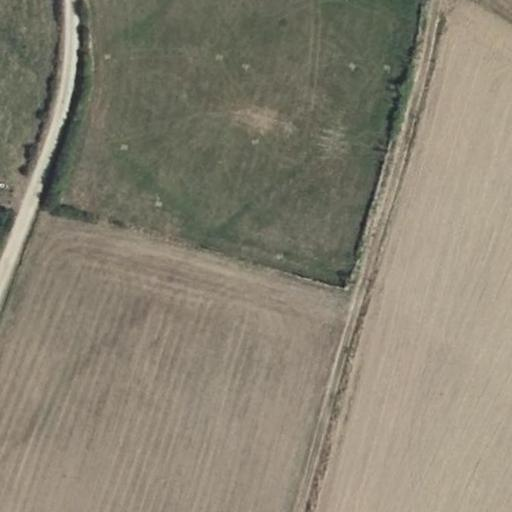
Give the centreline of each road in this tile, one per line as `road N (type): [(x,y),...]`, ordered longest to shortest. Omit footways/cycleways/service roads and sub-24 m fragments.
road 1 (track): [(434,0),(416,99),(302,511)]
road 2 (track): [(68,0),(73,53),(0,284)]
